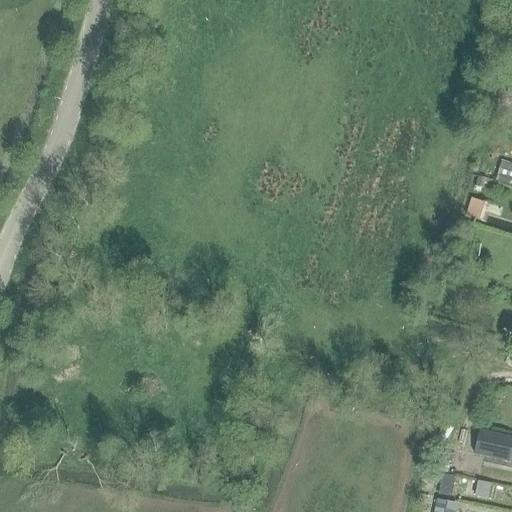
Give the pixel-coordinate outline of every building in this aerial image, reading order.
[(511,181),(511,164),(502,161),(497,177),(511,181)] [(483,221),(488,205),(471,199),(466,216),(483,221)] [(474,456),(509,463),(511,451),(511,438),(480,431),(474,456)] [(443,492),(456,494),(460,475),(447,473),(443,492)] [(459,511),(462,502),(441,498),(437,511),(459,511)]
